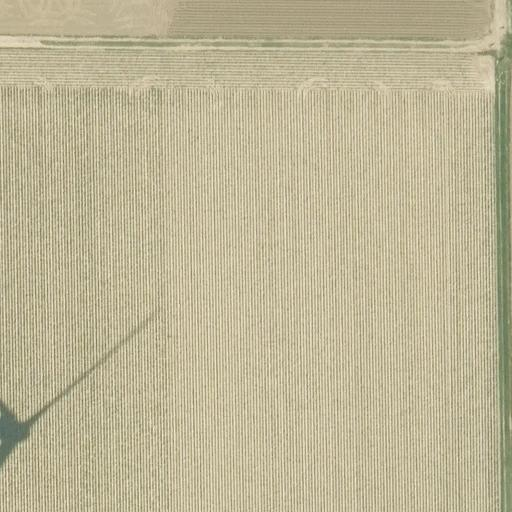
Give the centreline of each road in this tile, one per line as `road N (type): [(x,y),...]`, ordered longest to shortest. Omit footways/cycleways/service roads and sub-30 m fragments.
road 1 (track): [(0,47),(496,48)]
road 2 (track): [(496,48),(505,511)]
